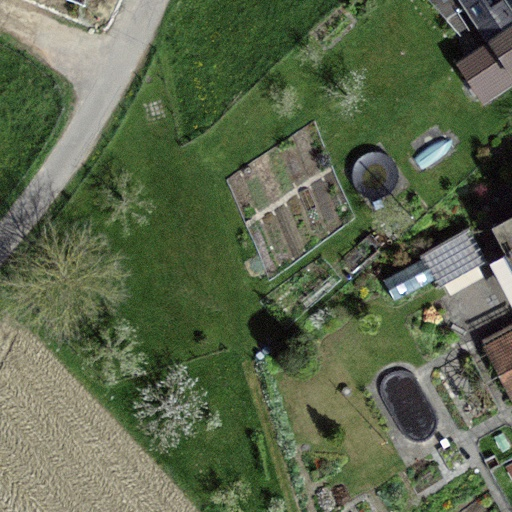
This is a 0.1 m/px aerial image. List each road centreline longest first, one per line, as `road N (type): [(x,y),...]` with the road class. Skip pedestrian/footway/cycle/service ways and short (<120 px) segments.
road 1 (residential): [(155,0),(74,150),(0,238)]
road 2 (track): [(115,78),(0,18)]
